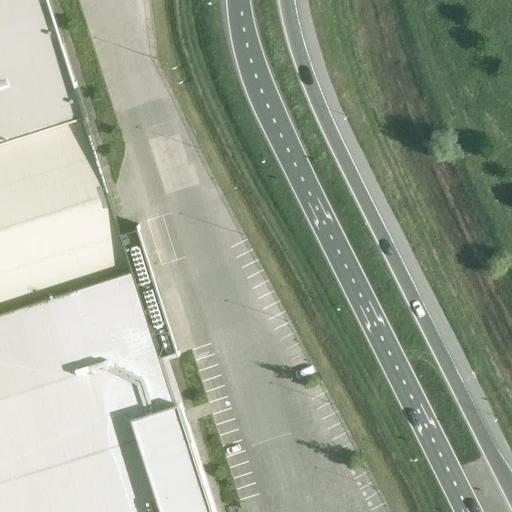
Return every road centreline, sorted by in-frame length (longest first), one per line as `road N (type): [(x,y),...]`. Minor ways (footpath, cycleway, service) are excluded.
road 1 (unknown): [(355,434),(265,468),(108,0)]
road 2 (motorway): [(237,0),(264,98),(468,511)]
road 3 (motorway): [(511,495),(321,106),(287,0)]
